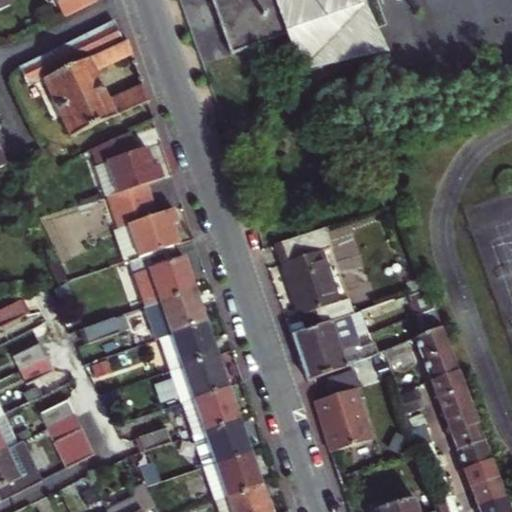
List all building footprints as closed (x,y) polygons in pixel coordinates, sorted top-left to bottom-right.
[(0,0),(0,13),(15,6),(11,0),(0,0)] [(49,0),(61,22),(93,6),(89,0),(49,0)] [(511,0),(211,0),(232,55),(295,32),(309,71),(378,47),(360,0),(511,0)] [(47,80),(73,135),(117,116),(110,100),(97,72),(135,53),(130,38),(124,41),(115,23),(25,69),(33,87),(47,80)] [(145,83),(110,100),(117,116),(151,101),(145,83)] [(99,164),(108,161),(119,192),(148,182),(167,176),(162,162),(156,164),(153,156),(149,145),(137,149),(130,129),(92,147),(99,164)] [(0,167),(11,162),(4,145),(0,147),(0,167)] [(119,192),(108,161),(99,164),(110,196),(119,192)] [(119,192),(110,196),(116,212),(154,197),(148,182),(119,192)] [(121,226),(130,223),(141,256),(176,244),(182,242),(178,230),(176,222),(182,220),(177,207),(159,213),(154,197),(116,212),(121,226)] [(121,226),(116,228),(127,261),(131,260),(141,256),(130,223),(121,226)] [(290,292),(299,316),(311,311),(316,325),(350,312),(352,311),(346,297),(337,301),(310,230),(271,244),(290,292)] [(141,256),(131,260),(147,303),(195,286),(190,269),(186,257),(182,259),(176,244),(141,256)] [(158,337),(207,320),(201,303),(195,286),(147,303),(158,337)] [(0,329),(26,316),(19,303),(0,312),(0,329)] [(127,311),(124,310),(82,325),(88,342),(132,326),(127,311)] [(318,347),(335,340),(337,344),(346,340),(359,335),(350,312),(316,325),(292,335),(296,347),(301,361),(320,353),(318,347)] [(207,320),(158,337),(170,371),(218,354),(212,336),(207,320)] [(442,328),(416,339),(420,351),(423,359),(450,349),(442,328)] [(320,353),(301,361),(305,371),(309,381),(354,363),(351,356),(343,359),(337,344),(335,340),(318,347),(320,353)] [(351,356),(346,340),(337,344),(343,359),(351,356)] [(41,346),(14,359),(21,373),(48,360),(41,346)] [(394,348),(385,352),(393,371),(404,367),(396,347),(394,348)] [(458,371),(450,349),(423,359),(428,371),(431,381),(458,371)] [(170,371),(181,401),(228,384),(223,370),(218,354),(170,371)] [(107,358),(90,364),(94,373),(110,367),(107,358)] [(28,387),(55,374),(48,360),(21,373),(28,387)] [(458,371),(431,381),(435,390),(438,398),(464,388),(458,371)] [(228,384),(181,401),(193,436),(239,418),(234,401),(228,384)] [(445,417),(472,407),(464,388),(438,398),(442,409),(445,417)] [(355,391),(317,404),(326,432),(334,457),(373,442),(355,391)] [(417,393),(403,398),(407,410),(422,405),(417,393)] [(0,417),(10,413),(0,394),(0,417)] [(69,403),(42,416),(49,431),(77,417),(69,403)] [(451,434),(478,424),(472,407),(445,417),(449,428),(451,434)] [(0,454),(25,442),(10,413),(0,417),(0,454)] [(424,414),(411,419),(414,429),(426,424),(427,424),(424,414)] [(69,471),(96,458),(77,417),(49,431),(69,471)] [(203,466),(250,450),(245,435),(239,418),(193,436),(203,466)] [(426,424),(414,429),(421,445),(432,441),(426,424)] [(478,424),(451,434),(455,444),(458,451),(485,442),(478,424)] [(168,428),(138,440),(143,454),(173,443),(168,428)] [(432,441),(421,445),(428,463),(439,459),(432,441)] [(0,503),(0,504),(45,482),(25,442),(0,454),(0,503)] [(485,442),(458,451),(462,462),(465,470),(492,460),(485,442)] [(203,466),(214,499),(261,483),(255,465),(250,450),(203,466)] [(439,459),(428,463),(435,481),(446,476),(439,459)] [(472,488),(499,479),(492,460),(465,470),(469,481),(472,488)] [(363,511),(352,474),(340,478),(351,511),(363,511)] [(446,476),(435,481),(442,499),(453,495),(446,476)] [(499,479),(472,488),(476,499),(479,508),(506,498),(499,479)] [(107,511),(146,511),(156,507),(144,483),(128,490),(133,500),(107,511)] [(218,511),(271,511),(267,499),(261,483),(214,499),(218,511)] [(459,511),(453,495),(442,499),(445,509),(446,511),(459,511)] [(377,511),(418,511),(413,497),(377,509),(377,511)] [(480,511),(511,511),(507,500),(506,498),(479,508),(480,511)]
